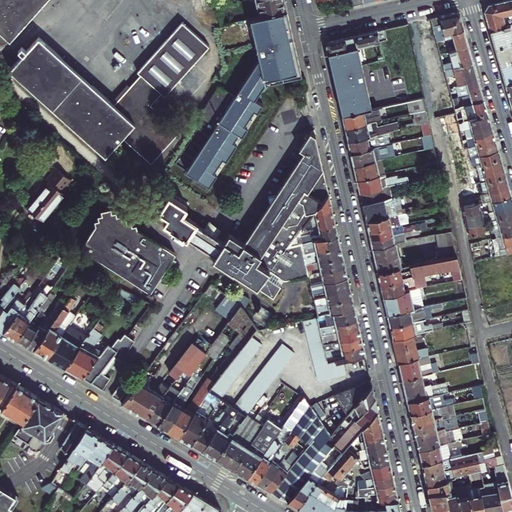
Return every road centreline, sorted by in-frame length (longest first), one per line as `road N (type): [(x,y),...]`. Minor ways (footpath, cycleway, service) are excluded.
road 1 (residential): [(418,511),(307,29)]
road 2 (residential): [(96,408),(198,253)]
road 3 (secondary): [(247,501),(96,408)]
road 4 (residential): [(468,0),(511,157)]
road 5 (residential): [(307,29),(436,0)]
